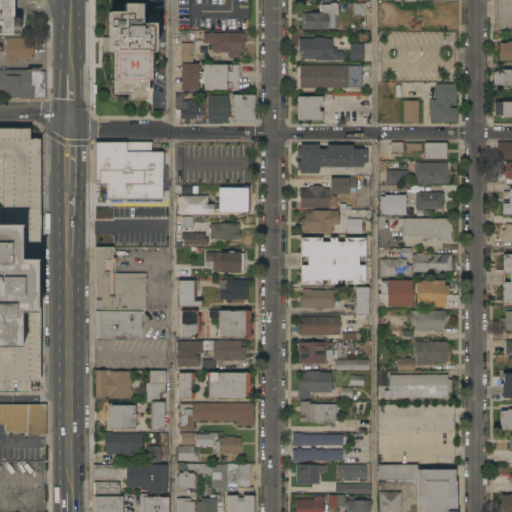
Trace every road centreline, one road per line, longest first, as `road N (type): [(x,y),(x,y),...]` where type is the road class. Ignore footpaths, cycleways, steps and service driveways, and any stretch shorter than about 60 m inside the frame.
road 1 (residential): [(479,511),(476,0)]
road 2 (residential): [(275,511),(275,0)]
road 3 (residential): [(176,132),(511,134)]
road 4 (secondary): [(71,511),(69,255)]
road 5 (secondary): [(70,122),(70,0)]
